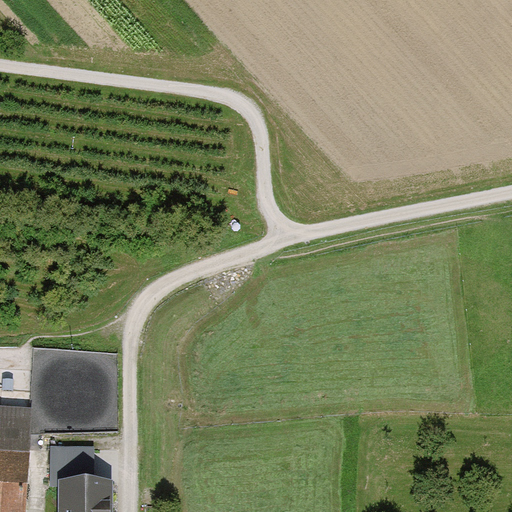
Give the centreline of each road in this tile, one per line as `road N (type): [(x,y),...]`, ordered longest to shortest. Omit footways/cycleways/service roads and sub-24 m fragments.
road 1 (track): [(132,511),(133,386),(148,306),(194,272),(284,242),(511,189)]
road 2 (track): [(284,242),(255,124),(241,105),(0,66)]
